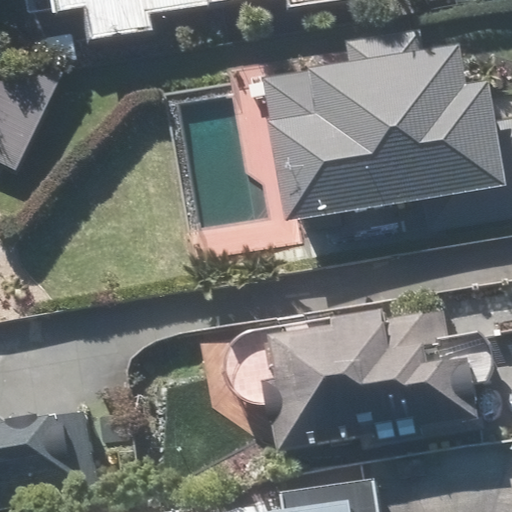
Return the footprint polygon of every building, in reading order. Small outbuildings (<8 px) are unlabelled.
[(163,44),(159,24),(287,0),(289,0),(293,20),(363,7),(361,0),(27,0),(34,31),(93,20),(99,56),(163,44)] [(477,90),(470,52),(415,61),(411,37),(350,48),(354,71),(272,85),(297,232),(511,195),(511,176),(497,87),(477,90)] [(0,160),(20,171),(59,96),(8,70),(0,85),(0,160)] [(461,310),(272,341),(290,453),(479,423),(461,310)] [(0,511),(72,498),(59,426),(0,436),(0,511)] [(361,511),(359,490),(199,511),(361,511)]
